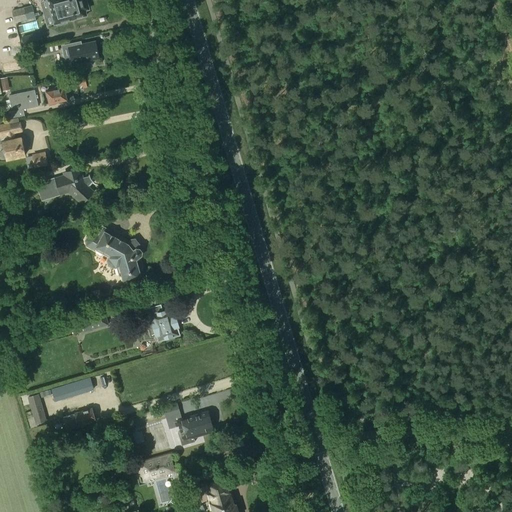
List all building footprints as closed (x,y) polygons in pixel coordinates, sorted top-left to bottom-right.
[(44,0),(48,12),(83,2),(82,0),(44,0)] [(83,2),(48,12),(51,25),(53,24),(54,26),(63,23),(63,21),(83,16),(82,10),(85,9),(83,2)] [(29,7),(24,8),(12,11),(15,22),(32,18),(29,7)] [(32,46),(43,43),(40,31),(29,34),(32,46)] [(95,41),(68,47),(72,64),(99,59),(95,41)] [(32,57),(64,50),(63,43),(30,50),(32,57)] [(16,66),(3,67),(3,75),(16,74),(16,66)] [(10,90),(7,77),(0,78),(3,91),(10,90)] [(51,104),(68,101),(65,87),(48,90),(51,104)] [(25,116),(24,110),(24,109),(38,106),(35,90),(10,96),(12,108),(18,106),(19,110),(15,111),(16,118),(19,118),(25,116)] [(0,135),(7,134),(13,133),(22,131),(20,123),(0,127),(0,135)] [(22,138),(15,139),(13,133),(7,134),(9,141),(3,142),(7,159),(25,155),(22,138)] [(45,153),(33,155),(35,167),(48,164),(45,153)] [(71,174),(54,179),(55,183),(38,187),(41,198),(73,190),(86,201),(94,193),(83,183),(79,168),(70,170),(71,174)] [(88,234),(85,240),(87,245),(109,257),(107,260),(110,268),(116,266),(119,276),(122,275),(124,282),(141,278),(139,270),(142,270),(139,257),(141,255),(142,251),(139,248),(136,248),(131,242),(103,227),(101,230),(88,234)] [(160,306),(143,311),(145,317),(150,315),(152,321),(151,321),(156,337),(157,336),(158,342),(179,336),(171,309),(162,312),(160,306)] [(104,312),(80,319),(84,332),(108,325),(104,312)] [(55,400),(93,389),(89,377),(51,388),(55,400)] [(38,394),(28,397),(37,424),(46,421),(38,394)] [(208,412),(182,420),(177,403),(163,407),(165,411),(159,412),(162,420),(167,418),(170,429),(179,426),(180,430),(178,432),(182,445),(195,441),(193,435),(211,429),(209,421),(210,420),(208,412)] [(95,421),(92,409),(63,417),(67,429),(95,421)] [(54,417),(48,419),(49,425),(56,423),(54,417)] [(210,448),(207,462),(215,464),(219,451),(210,448)] [(148,474),(166,469),(163,460),(146,465),(148,474)] [(230,495),(225,479),(207,485),(214,511),(213,511),(212,511),(237,511),(235,505),(233,505),(230,495)]
